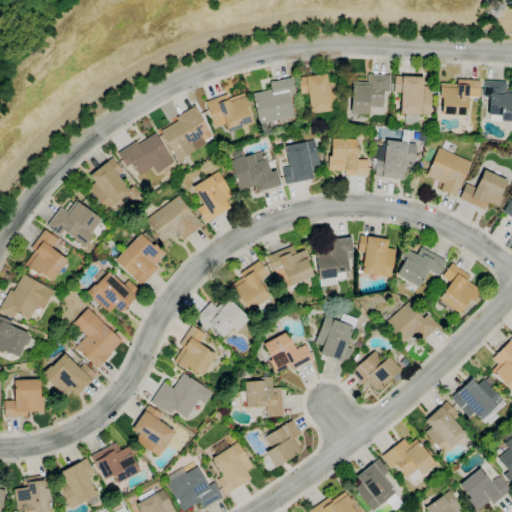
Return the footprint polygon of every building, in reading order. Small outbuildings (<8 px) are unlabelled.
[(310,114),(307,94),(300,95),(298,78),(326,74),(327,82),(336,81),(340,110),(310,114)] [(368,114),(350,113),(352,81),(367,82),(367,74),(391,75),(390,92),(383,91),(382,108),(369,107),(368,114)] [(430,115),(400,114),(401,93),(394,93),(395,76),(423,77),(422,86),(432,86),(430,115)] [(261,136),(252,94),(271,90),(269,82),(292,78),(295,94),(289,95),(293,117),(265,123),(266,128),(270,127),(271,134),(261,136)] [(467,116),(441,115),(442,98),(439,97),(440,83),(457,84),(457,79),(480,80),(479,97),(468,96),(467,116)] [(511,122),(501,122),(501,116),(500,116),(500,121),(492,121),(492,115),(488,115),(489,97),(483,97),(484,81),(507,82),(506,90),(511,90),(511,122)] [(232,139),(229,132),(228,133),(225,124),(214,128),(205,102),(226,94),(228,99),(244,93),(249,106),(246,107),(252,124),(251,124),(253,131),(232,139)] [(178,161),(160,132),(178,121),(176,118),(195,106),(203,120),(198,123),(205,135),(191,144),(195,150),(178,161)] [(312,123),(312,116),(318,115),(318,114),(321,114),(321,115),(330,114),(330,117),(343,116),(343,121),(312,123)] [(421,141),(419,139),(418,136),(418,134),(421,131),(425,132),(427,135),(426,137),(424,140),(421,141)] [(139,176),(131,164),(126,167),(117,154),(136,141),(138,144),(155,133),(174,162),(157,173),(152,167),(139,176)] [(367,176),(345,176),(345,171),(328,171),(328,156),(331,156),(331,139),(357,140),(357,159),(368,160),(367,176)] [(402,180),(384,178),(374,176),(375,169),(371,168),(374,146),(385,148),(386,140),(416,144),(412,173),(404,172),(402,180)] [(285,185),(282,168),(289,167),(285,147),(314,141),(320,169),(311,171),(313,179),(295,183),(285,185)] [(456,197),(440,190),(443,184),(425,176),(438,147),(472,163),(464,180),(461,187),(456,197)] [(259,192),(257,185),(238,191),(229,161),(234,160),(232,153),(242,150),(244,157),(264,151),(270,173),(274,172),(272,165),(275,164),(277,170),(276,171),(281,185),(259,192)] [(106,211),(100,203),(98,204),(97,202),(94,204),(89,198),(93,195),(88,188),(94,182),(89,176),(112,158),(123,171),(117,176),(128,189),(132,186),(138,195),(123,207),(119,201),(106,211)] [(127,177),(122,170),(124,168),(130,175),(127,177)] [(484,210),(459,198),(465,184),(475,189),(484,170),(507,180),(500,195),(503,196),(498,207),(488,202),(484,210)] [(206,223),(197,209),(203,205),(192,188),(217,172),(233,196),(225,201),(230,208),(206,223)] [(161,242),(145,220),(178,196),(192,214),(192,213),(202,226),(183,240),(176,231),(161,242)] [(511,234),(511,232),(511,218),(503,212),(511,199),(511,234)] [(83,249),(73,241),(74,239),(63,231),(59,236),(46,226),(60,208),(67,212),(75,201),(101,220),(92,232),(94,233),(83,249)] [(217,235),(209,225),(218,218),(225,228),(217,235)] [(52,281),(37,271),(36,273),(24,264),(34,251),(30,248),(44,230),(58,240),(51,248),(53,249),(53,250),(67,260),(52,281)] [(141,286),(114,261),(144,230),(154,239),(150,243),(152,246),(154,244),(165,254),(153,266),(157,269),(141,286)] [(391,278),(361,274),(364,253),(357,252),(359,236),(387,239),(386,248),(395,249),(391,278)] [(320,286),(319,280),(318,280),(314,249),(329,247),(328,239),(350,237),(352,252),(353,259),(347,260),(349,272),(344,272),(345,279),(336,280),(336,284),(320,286)] [(116,255),(110,250),(116,244),(121,248),(116,255)] [(282,289),(274,271),(272,272),(266,257),(292,246),(295,254),(306,250),(310,260),(307,261),(314,276),(282,289)] [(420,247),(445,261),(437,275),(428,270),(418,287),(396,275),(399,269),(398,268),(400,265),(401,265),(404,260),(401,259),(402,258),(401,257),(403,254),(404,254),(407,249),(416,255),(420,247)] [(248,311),(236,294),(234,295),(228,287),(242,277),(239,273),(259,261),(268,274),(258,280),(270,297),(248,311)] [(458,314),(454,310),(451,314),(437,303),(440,300),(438,298),(450,282),(441,275),(451,263),(470,277),(467,281),(479,290),(475,296),(480,299),(476,305),(469,300),(458,314)] [(107,273),(108,271),(123,285),(128,280),(140,292),(120,313),(114,307),(108,313),(106,311),(103,314),(97,309),(100,306),(86,292),(93,285),(94,286),(98,282),(94,279),(102,271),(107,273)] [(28,320),(16,313),(12,319),(0,311),(0,306),(9,290),(13,292),(23,274),(44,286),(53,291),(43,309),(36,306),(28,320)] [(223,338),(210,325),(206,330),(194,319),(210,302),(216,308),(226,297),(249,319),(237,332),(232,328),(223,338)] [(399,346),(381,326),(408,302),(422,318),(427,314),(438,326),(421,342),(414,333),(399,346)] [(97,369),(75,348),(86,336),(73,323),(76,320),(72,315),(80,306),(84,311),(87,308),(103,323),(102,323),(121,341),(107,356),(108,357),(97,369)] [(19,358),(2,351),(1,353),(0,352),(0,316),(12,322),(10,326),(29,334),(27,337),(35,341),(32,349),(24,346),(19,358)] [(346,365),(319,354),(322,346),(314,343),(325,316),(339,322),(342,316),(355,321),(349,337),(350,338),(354,329),(359,331),(352,349),(346,365)] [(202,376),(187,367),(186,369),(173,361),(183,347),(179,345),(192,326),(205,334),(199,344),(216,355),(202,376)] [(276,374),(269,361),(271,360),(263,344),(286,332),(296,350),(305,345),(312,359),(293,370),(290,366),(276,374)] [(511,392),(490,371),(497,364),(492,359),(511,338),(511,392)] [(359,348),(354,346),(358,340),(362,342),(359,348)] [(376,390),(366,379),(360,384),(350,372),(376,350),(380,355),(379,356),(383,361),(388,357),(399,370),(396,373),(398,374),(392,379),(391,377),(376,390)] [(64,396),(41,375),(50,366),(51,367),(64,354),(79,368),(83,363),(96,375),(76,396),(70,390),(64,396)] [(266,417),(265,406),(246,407),(246,405),(240,405),(239,393),(245,393),(244,382),(259,381),(259,378),(263,378),(262,372),(267,372),(268,377),(271,377),(272,388),(281,388),(283,416),(266,417)] [(186,419),(173,410),(170,415),(164,411),(163,412),(150,402),(163,383),(172,389),(183,373),(212,393),(204,405),(198,400),(186,419)] [(480,420),(473,413),(468,417),(450,398),(471,379),(477,385),(483,379),(484,380),(488,377),(494,383),(489,386),(502,400),(480,420)] [(4,418),(4,401),(14,401),(13,380),(39,380),(40,397),(43,397),(43,411),(27,412),(27,417),(4,418)] [(443,454),(424,433),(430,427),(424,421),(445,401),(457,414),(452,419),(466,433),(443,454)] [(158,458),(134,441),(139,434),(132,429),(148,405),(162,415),(158,421),(175,432),(158,458)] [(267,471),(260,459),(267,455),(265,452),(271,449),(264,437),(292,420),(300,434),(293,438),(301,451),(267,471)] [(511,485),(503,475),(508,471),(503,465),(502,467),(499,463),(500,462),(497,458),(500,456),(498,453),(501,450),(503,453),(507,450),(503,445),(511,437),(511,485)] [(414,482),(409,476),(406,478),(396,464),(390,469),(381,456),(403,439),(408,445),(416,439),(435,463),(421,474),(422,475),(414,482)] [(226,494),(217,480),(222,476),(211,458),(216,455),(212,448),(224,440),(228,447),(237,442),(253,467),(246,471),(250,478),(226,494)] [(116,484),(112,476),(104,480),(99,471),(98,471),(90,456),(115,443),(120,451),(129,446),(132,451),(134,449),(136,453),(134,454),(135,456),(131,457),(139,472),(116,484)] [(70,510),(68,506),(66,507),(63,501),(65,500),(56,484),(64,480),(60,473),(85,458),(94,474),(87,477),(97,495),(95,496),(98,501),(89,506),(86,501),(70,510)] [(372,511),(355,489),(361,484),(356,476),(378,459),(388,472),(383,476),(396,492),(394,493),(398,498),(391,504),(386,499),(372,511)] [(182,511),(164,480),(176,474),(178,477),(197,466),(208,485),(214,482),(222,498),(203,508),(199,502),(182,511)] [(500,478),(510,490),(492,505),(490,501),(477,511),(467,500),(470,498),(459,485),(479,469),(490,482),(496,477),(500,478)] [(18,511),(18,509),(16,510),(13,489),(23,488),(21,479),(40,476),(40,479),(47,478),(49,488),(48,488),(51,511),(44,511),(18,511)] [(140,511),(136,504),(140,502),(137,497),(152,489),(155,494),(162,490),(174,511),(140,511)] [(311,511),(310,510),(328,497),(330,501),(344,491),(353,503),(350,505),(355,511),(311,511)] [(426,511),(424,508),(448,491),(463,511),(426,511)]
